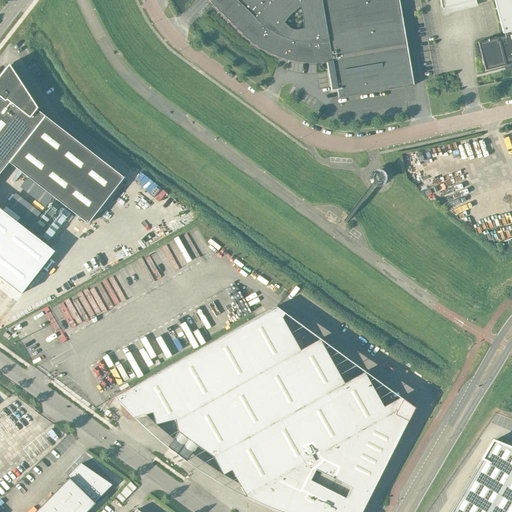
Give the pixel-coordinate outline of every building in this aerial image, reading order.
[(212,0),(210,2),(211,4),(242,34),(251,42),(260,48),(269,53),(278,57),(288,60),(292,61),(302,63),(312,64),(322,63),(331,62),(332,62),(338,98),(338,99),(404,87),(414,86),(414,85),(413,85),(408,53),(407,50),(407,47),(398,0),(212,0)] [(511,0),(439,0),(442,9),(478,0),(494,0),(504,36),(478,43),(485,71),(506,65),(505,61),(510,60),(510,62),(511,61),(511,0)] [(0,281),(22,299),(56,255),(0,211),(0,173),(9,162),(87,224),(124,178),(45,116),(36,109),(37,108),(17,78),(9,65),(0,75),(0,281)] [(367,179),(368,181),(370,184),(372,185),(375,186),(378,186),(381,185),(383,183),(384,180),(385,177),(384,174),(383,172),(381,170),(379,169),(376,169),(373,169),(370,171),(368,173),(367,176),(367,179)] [(231,470),(246,497),(280,511),(281,511),(360,511),(373,487),(374,485),(374,486),(376,483),(375,483),(379,474),(380,474),(381,471),(385,462),(386,462),(387,460),(386,459),(391,450),(392,451),(393,448),(392,448),(397,439),(398,439),(399,437),(399,436),(400,435),(413,408),(399,398),(383,407),(364,372),(344,383),(319,339),(300,350),(282,318),(285,314),(275,307),(115,397),(124,408),(125,407),(134,417),(152,413),(155,424),(175,419),(177,431),(213,457),(223,474),(231,470)] [(511,511),(511,448),(493,441),(450,511),(511,511)] [(110,485),(80,464),(69,476),(70,477),(34,511),(86,511),(95,503),(93,502),(110,485)] [(130,482),(116,496),(122,502),(136,488),(130,482)]
